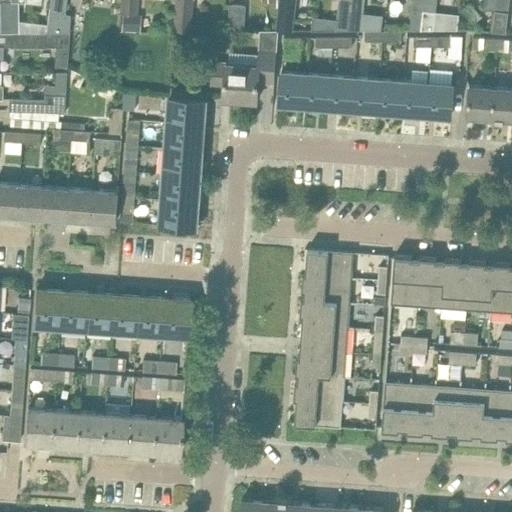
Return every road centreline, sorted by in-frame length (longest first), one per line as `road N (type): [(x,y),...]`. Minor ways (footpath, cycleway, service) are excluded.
road 1 (residential): [(511,469),(434,463),(407,479),(214,466)]
road 2 (residential): [(234,224),(511,243)]
road 3 (residential): [(511,165),(245,148)]
road 4 (residential): [(214,466),(228,279)]
road 5 (residential): [(214,476),(92,468)]
